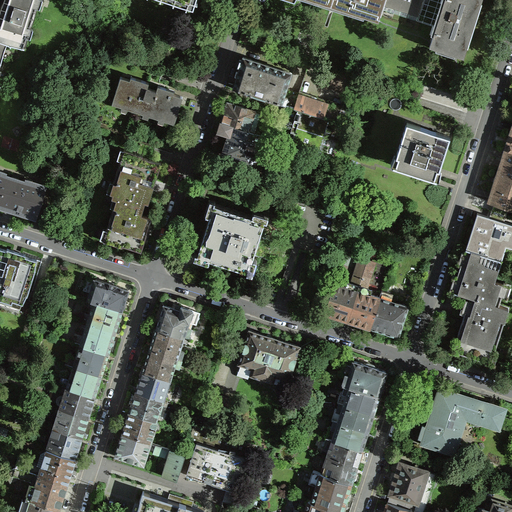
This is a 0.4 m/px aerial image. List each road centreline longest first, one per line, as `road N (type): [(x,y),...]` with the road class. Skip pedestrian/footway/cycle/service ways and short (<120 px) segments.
road 1 (residential): [(511,35),(413,363)]
road 2 (residential): [(240,0),(151,277)]
road 3 (residential): [(151,277),(413,363)]
road 4 (residential): [(151,277),(76,511)]
road 5 (residential): [(0,228),(151,277)]
road 6 (residential): [(413,363),(365,511)]
